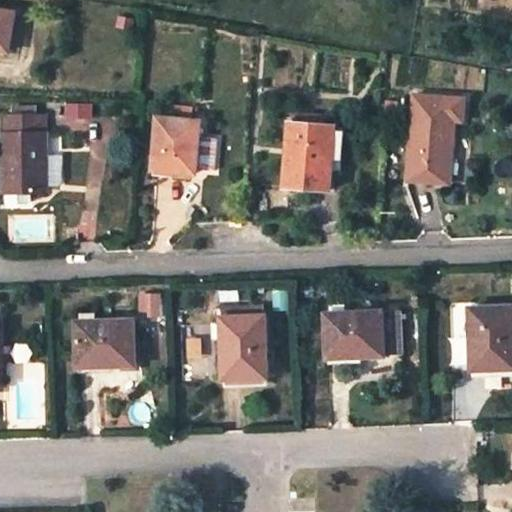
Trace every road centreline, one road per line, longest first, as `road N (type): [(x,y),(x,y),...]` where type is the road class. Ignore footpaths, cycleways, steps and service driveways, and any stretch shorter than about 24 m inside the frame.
road 1 (residential): [(0,270),(511,251)]
road 2 (residential): [(256,455),(0,463)]
road 3 (residential): [(441,449),(256,455)]
